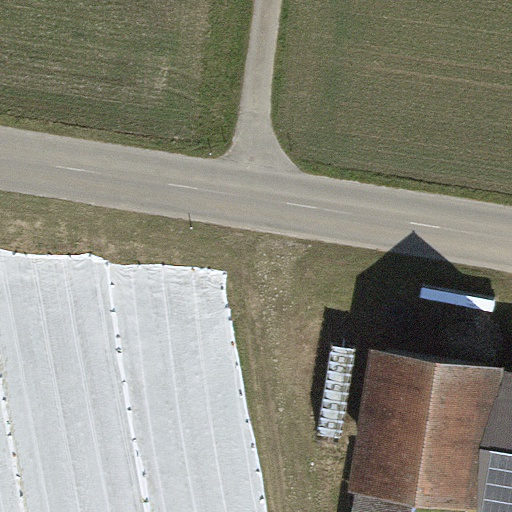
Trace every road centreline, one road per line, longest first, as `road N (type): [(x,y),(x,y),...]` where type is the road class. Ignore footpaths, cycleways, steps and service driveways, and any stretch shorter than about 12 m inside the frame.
road 1 (tertiary): [(511,236),(0,153)]
road 2 (track): [(275,0),(252,197)]
